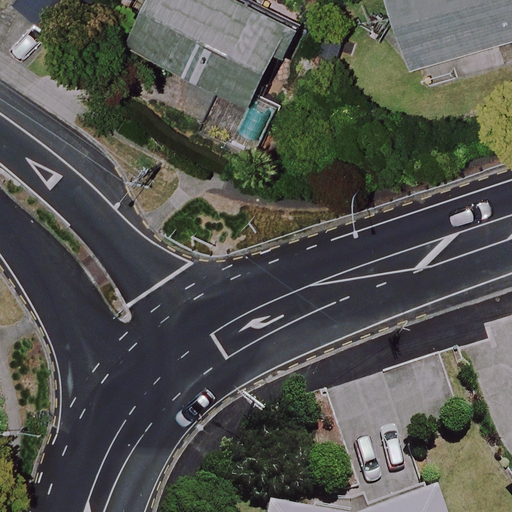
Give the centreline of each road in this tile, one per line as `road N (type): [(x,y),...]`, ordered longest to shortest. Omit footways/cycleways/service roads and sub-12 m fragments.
road 1 (secondary): [(163,374),(214,334),(334,275),(511,226)]
road 2 (tertiary): [(0,172),(68,244),(163,374)]
road 3 (secondary): [(163,374),(126,419),(92,511)]
